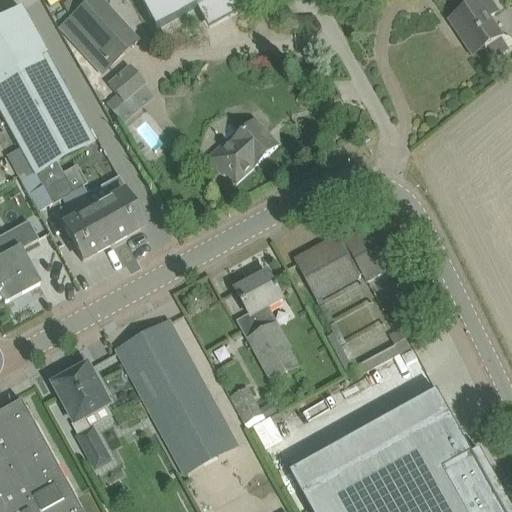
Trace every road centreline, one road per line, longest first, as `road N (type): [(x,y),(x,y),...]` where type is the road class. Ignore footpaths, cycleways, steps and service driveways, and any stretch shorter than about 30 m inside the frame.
road 1 (unclassified): [(0,359),(326,184),(388,186)]
road 2 (residential): [(511,402),(411,203),(388,186)]
